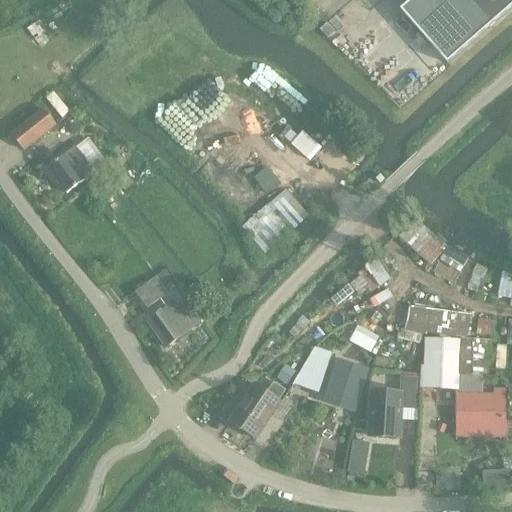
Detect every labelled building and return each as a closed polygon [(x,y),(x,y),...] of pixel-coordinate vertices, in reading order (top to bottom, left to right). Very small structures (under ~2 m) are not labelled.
[(412,0),(400,11),(448,65),(493,25),(470,0),(412,0)] [(511,0),(470,0),(493,25),(511,8),(511,0)] [(51,42),(37,23),(27,30),(41,49),(51,42)] [(43,110),(12,135),(24,151),(56,126),(43,110)] [(76,149),(66,156),(48,169),(67,195),(85,182),(85,181),(95,174),(76,149)] [(380,176),(376,180),(380,184),(384,180),(380,176)] [(415,220),(399,239),(431,266),(447,248),(415,220)] [(169,294),(157,277),(132,296),(144,312),(169,294)] [(176,303),(148,323),(166,348),(194,329),(195,331),(202,325),(196,316),(189,321),(176,303)] [(412,308),(409,332),(467,340),(470,316),(412,308)] [(379,338),(358,326),(350,342),(371,353),(379,338)] [(423,367),(421,387),(458,389),(458,433),(505,433),(505,395),(504,395),(504,390),(495,390),(495,395),(482,395),(482,377),(458,377),(460,341),(427,339),(426,367),(423,367)] [(492,341),(462,340),(460,375),(491,376),(492,341)] [(507,345),(497,345),(496,370),(507,370),(507,345)] [(294,385),(294,386),(319,394),(332,354),(315,349),(294,385)] [(378,358),(377,367),(393,370),(395,360),(378,358)] [(286,367),(278,380),(288,386),(296,373),(286,367)] [(319,405),(317,412),(352,424),(366,380),(331,368),(319,405)] [(401,394),(372,392),(369,437),(399,439),(401,409),(416,410),(417,379),(402,378),(401,394)] [(256,386),(231,422),(255,438),(279,402),(279,401),(286,391),(274,384),(267,394),(256,386)] [(352,457),(349,472),(362,475),(365,459),(352,457)] [(449,482),(437,483),(438,490),(438,492),(462,491),(461,487),(461,482),(461,469),(448,469),(449,471),(449,482)] [(510,471),(484,472),(485,487),(485,490),(511,489),(511,488),(510,471)]
